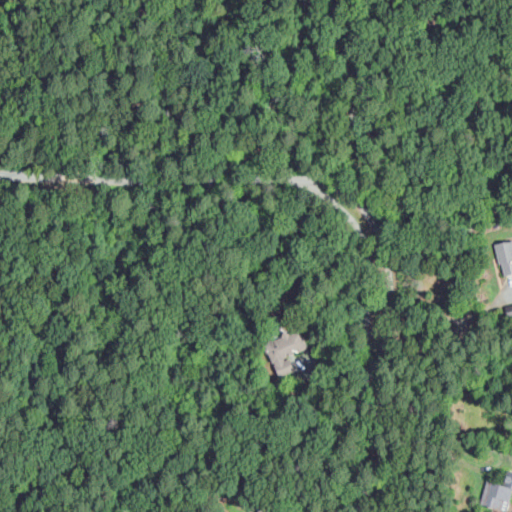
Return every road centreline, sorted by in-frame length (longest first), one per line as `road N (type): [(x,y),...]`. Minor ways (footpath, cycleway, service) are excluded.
road 1 (residential): [(380,511),(388,252),(365,207),(325,186)]
road 2 (residential): [(325,186),(369,243),(364,511)]
road 3 (residential): [(0,177),(325,186)]
